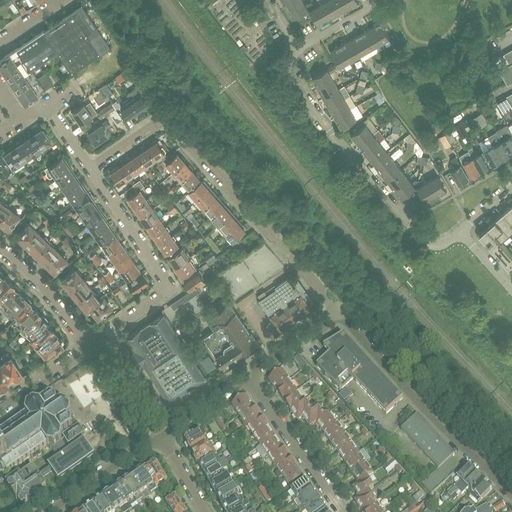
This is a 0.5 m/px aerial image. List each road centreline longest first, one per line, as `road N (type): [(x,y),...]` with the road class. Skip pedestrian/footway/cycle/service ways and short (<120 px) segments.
road 1 (residential): [(460,232),(443,244),(428,242),(372,187),(288,81),(286,64),(297,51)]
road 2 (residential): [(337,313),(165,121)]
road 3 (residential): [(511,493),(337,313)]
road 4 (residential): [(86,344),(156,301),(166,283),(89,169)]
road 5 (residential): [(340,511),(247,373)]
road 6 (residential): [(49,511),(161,436)]
road 7 (residential): [(86,344),(0,249)]
